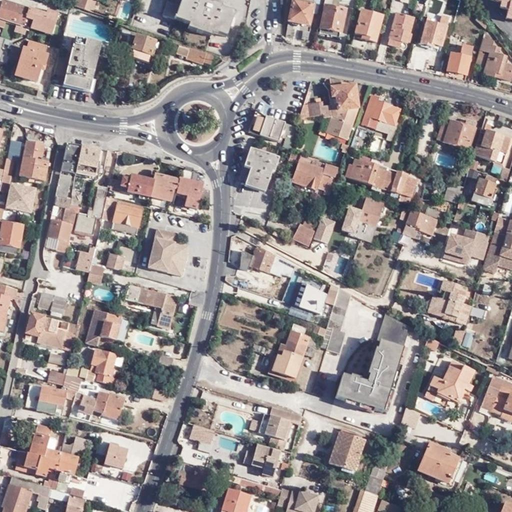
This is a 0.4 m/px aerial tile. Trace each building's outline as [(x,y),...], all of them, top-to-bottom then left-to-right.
[(78,0),(76,8),(84,11),(87,0),(78,0)] [(96,0),(87,0),(84,11),(92,14),(96,0)] [(189,25),(212,33),(227,38),(235,14),(221,9),(221,7),(201,0),(181,0),(179,7),(167,3),(163,16),(175,20),(176,15),(190,21),(189,25)] [(324,0),(322,8),(324,8),(320,30),(339,34),(345,7),(338,5),(339,2),(333,0),(324,0)] [(507,10),(506,14),(511,16),(511,0),(490,0),(490,1),(500,4),(500,8),(507,10)] [(26,20),(29,11),(2,2),(0,8),(0,28),(2,29),(5,22),(16,26),(14,33),(24,36),(29,21),(26,20)] [(55,12),(67,16),(70,10),(57,5),(55,12)] [(36,13),(29,11),(26,20),(29,21),(33,23),(36,13)] [(308,31),(311,15),(292,11),(286,38),(305,42),(308,31)] [(374,44),(381,17),(360,11),(354,35),(361,37),(360,40),(374,44)] [(50,18),(36,13),(33,23),(32,27),(52,33),(57,16),(51,14),(50,18)] [(79,13),(73,27),(94,36),(101,22),(79,13)] [(400,43),(405,45),(412,19),(394,14),(386,46),(398,49),(400,43)] [(175,20),(189,25),(190,21),(176,15),(175,20)] [(437,26),(425,23),(419,45),(431,49),(432,46),(440,48),(445,28),(448,19),(440,17),(437,26)] [(486,27),(478,19),(476,22),(485,31),(486,27)] [(211,37),(212,33),(189,25),(188,29),(211,37)] [(51,37),(52,33),(32,27),(30,31),(51,37)] [(132,34),(124,31),(120,42),(127,45),(127,46),(129,47),(134,36),(132,35),(132,34)] [(137,36),(130,58),(147,63),(155,42),(137,36)] [(75,38),(71,49),(75,50),(77,42),(100,48),(101,44),(75,38)] [(41,65),(44,66),(47,55),(44,54),(46,46),(29,40),(26,48),(23,48),(14,74),(22,77),(23,73),(36,78),(41,65)] [(75,50),(71,49),(69,58),(57,55),(51,84),(61,87),(88,94),(89,90),(100,48),(77,42),(75,50)] [(492,45),(482,42),(479,53),(481,54),(488,56),(482,77),(493,80),(493,78),(494,75),(499,77),(498,80),(509,83),(511,71),(511,68),(502,66),(504,60),(497,57),(498,51),(491,49),(492,45)] [(16,57),(18,45),(11,44),(9,56),(16,57)] [(472,49),(461,47),(458,57),(450,55),(446,72),(465,78),(472,49)] [(206,56),(189,50),(188,53),(186,52),(186,50),(178,48),(176,56),(186,59),(185,61),(203,67),(203,65),(206,56)] [(481,56),(478,55),(474,70),(481,72),(485,57),(481,56)] [(206,56),(203,65),(210,67),(214,58),(206,56)] [(38,82),(44,66),(41,65),(36,78),(23,73),(22,77),(38,82)] [(337,111),(357,108),(355,91),(354,85),(339,87),(338,80),(327,79),(328,88),(329,99),(335,98),(336,104),(337,111)] [(386,137),(394,140),(400,121),(397,120),(400,110),(378,102),(379,99),(370,97),(361,124),(368,127),(371,119),(390,125),(386,137)] [(323,116),(322,105),(322,104),(304,106),(299,119),(323,116)] [(337,111),(336,104),(330,104),(331,114),(325,132),(347,139),(357,108),(337,111)] [(289,151),(297,127),(266,117),(256,110),(249,132),(278,141),(280,137),(284,138),(281,149),(289,151)] [(437,140),(467,150),(475,124),(474,122),(467,119),(465,120),(465,121),(463,126),(450,122),(451,121),(443,119),(437,140)] [(496,155),(505,157),(510,140),(485,132),(480,148),(475,147),(472,157),(494,164),(496,155)] [(27,141),(24,158),(41,161),(44,144),(27,141)] [(61,170),(76,174),(79,156),(81,149),(66,145),(64,154),(61,170)] [(82,145),(81,149),(79,156),(76,174),(95,178),(101,149),(82,145)] [(274,174),(278,159),(254,151),(248,169),(251,170),(247,183),(266,190),(272,173),(274,174)] [(300,155),(292,152),(289,161),(297,164),(300,155)] [(309,158),(300,155),(297,164),(291,182),(316,191),(317,188),(322,175),(334,180),(337,170),(317,163),(318,160),(313,158),(313,160),(309,158)] [(502,166),(505,157),(496,155),(494,164),(502,166)] [(48,163),(41,161),(24,158),(20,178),(44,182),(48,163)] [(4,169),(2,180),(0,187),(0,190),(7,192),(14,160),(6,159),(4,169)] [(347,182),(381,193),(386,177),(369,171),(370,168),(360,164),(360,166),(354,164),(347,182)] [(370,168),(369,171),(386,177),(387,174),(388,170),(380,167),(379,168),(371,165),(370,168)] [(182,167),(180,179),(179,181),(176,192),(188,195),(186,205),(197,208),(199,199),(210,202),(210,190),(202,188),(203,185),(191,182),(193,174),(191,171),(182,167)] [(439,178),(448,181),(451,170),(442,167),(439,178)] [(507,169),(500,167),(496,178),(504,181),(507,169)] [(381,193),(380,196),(410,205),(413,196),(416,189),(418,183),(407,179),(407,177),(397,173),(397,174),(396,176),(396,177),(387,174),(386,177),(381,193)] [(65,176),(60,175),(56,192),(67,194),(69,181),(65,180),(65,176)] [(176,192),(179,181),(155,175),(153,182),(149,197),(171,203),(173,193),(176,194),(176,192)] [(334,180),(322,175),(317,188),(325,191),(323,195),(329,197),(332,190),(331,189),(334,180)] [(477,180),(470,200),(489,207),(492,200),(489,199),(496,180),(484,176),(482,182),(477,180)] [(149,197),(153,182),(130,177),(129,180),(122,179),(122,180),(120,186),(119,189),(109,186),(108,190),(118,193),(119,190),(126,192),(149,198),(149,197)] [(119,189),(120,186),(121,180),(111,178),(109,186),(119,189)] [(31,215),(36,190),(11,185),(6,209),(31,215)] [(461,188),(448,185),(444,201),(456,204),(461,188)] [(237,204),(262,208),(265,191),(240,187),(237,204)] [(66,201),(67,194),(56,192),(55,198),(57,199),(66,201)] [(102,220),(106,197),(105,197),(106,194),(97,192),(93,212),(88,211),(87,218),(79,215),(74,233),(93,237),(97,221),(101,222),(102,220)] [(76,214),(79,210),(79,207),(81,199),(78,198),(79,195),(74,194),(73,197),(72,197),(71,202),(66,201),(57,199),(55,207),(66,210),(70,210),(74,211),(76,214)] [(361,204),(363,197),(354,194),(352,200),(361,204)] [(114,199),(106,197),(102,220),(109,222),(114,199)] [(376,208),(378,201),(367,198),(358,224),(348,220),(342,237),(348,239),(353,240),(352,244),(359,247),(373,208),(376,208)] [(385,204),(378,201),(376,208),(373,208),(359,247),(369,250),(385,204)] [(136,235),(142,211),(140,210),(140,208),(118,203),(112,230),(136,235)] [(444,222),(446,222),(448,215),(428,209),(425,216),(444,222)] [(57,250),(67,253),(76,214),(74,211),(70,210),(66,210),(63,224),(53,221),(48,238),(58,241),(57,250)] [(400,222),(407,224),(411,213),(404,210),(400,222)] [(497,222),(497,219),(499,214),(494,212),(493,214),(491,220),(488,231),(490,231),(489,236),(492,237),(494,233),(497,222)] [(438,221),(411,213),(407,224),(407,225),(403,235),(415,239),(417,231),(433,236),(438,221)] [(331,219),(325,217),(321,228),(327,230),(331,219)] [(497,222),(494,233),(498,234),(511,238),(511,223),(497,219),(497,222)] [(19,247),(22,226),(3,222),(0,238),(0,243),(0,244),(0,247),(0,250),(17,254),(18,247),(19,247)] [(301,226),(293,241),(310,249),(316,233),(313,232),(315,227),(305,223),(304,227),(301,226)] [(487,242),(489,236),(466,229),(463,239),(450,235),(445,252),(469,259),(469,256),(483,260),(488,242),(487,242)] [(187,255),(182,246),(175,245),(177,236),(158,231),(149,270),(182,278),(187,255)] [(511,238),(498,234),(494,233),(492,237),(487,255),(492,256),(490,260),(488,260),(485,272),(495,275),(497,266),(511,270),(511,238)] [(57,250),(58,241),(48,238),(46,247),(57,250)] [(93,259),(93,257),(95,249),(95,248),(90,248),(89,255),(80,253),(76,269),(82,271),(90,272),(92,264),(93,259)] [(296,267),(274,255),(274,257),(256,250),(253,258),(242,252),(241,269),(248,272),(250,267),(269,275),(278,279),(280,274),(292,278),(296,268),(296,267)] [(467,264),(469,259),(445,252),(444,257),(467,264)] [(329,253),(324,269),(334,272),(339,256),(329,253)] [(110,255),(106,268),(121,272),(125,260),(110,255)] [(102,286),(106,268),(96,265),(92,264),(90,272),(88,282),(102,286)] [(296,268),(294,273),(300,276),(302,271),(296,268)] [(456,318),(455,321),(465,325),(471,306),(462,303),(467,288),(448,282),(445,291),(445,292),(444,294),(442,299),(437,297),(432,314),(444,318),(445,314),(456,318)] [(18,289),(0,283),(0,330),(3,331),(10,298),(15,299),(18,289)] [(320,316),(327,297),(303,284),(295,307),(320,316)] [(170,330),(178,298),(130,286),(126,301),(155,308),(151,324),(157,326),(170,330)] [(93,296),(112,302),(114,292),(95,287),(93,296)] [(327,349),(326,352),(339,355),(345,335),(340,333),(351,296),(339,289),(338,292),(334,306),(327,328),(332,330),(327,349)] [(334,306),(338,292),(329,290),(326,303),(334,306)] [(52,312),(56,297),(43,294),(39,308),(52,312)] [(428,312),(432,314),(437,297),(433,296),(428,312)] [(69,300),(56,297),(52,312),(63,314),(65,314),(69,300)] [(471,315),(484,319),(487,310),(473,306),(471,315)] [(116,341),(122,317),(95,311),(86,344),(99,348),(101,337),(116,341)] [(76,335),(78,326),(64,323),(62,329),(68,330),(68,332),(58,329),(60,323),(32,315),(27,335),(40,338),(38,344),(63,351),(72,353),(73,349),(69,348),(70,343),(74,343),(75,339),(76,335)] [(335,398),(383,413),(410,328),(384,315),(376,341),(380,342),(367,384),(342,376),(335,398)] [(78,326),(76,335),(75,339),(79,340),(83,325),(78,323),(78,324),(78,326)] [(283,344),(274,367),(285,371),(284,375),(295,379),(303,356),(313,360),(316,352),(315,351),(317,346),(308,342),(309,339),(303,337),(305,331),(294,327),(292,332),(291,332),(286,345),(283,344)] [(311,332),(324,337),(325,332),(313,327),(311,332)] [(320,347),(327,349),(332,330),(327,328),(326,328),(325,332),(324,337),(320,347)] [(453,341),(461,345),(465,332),(457,330),(453,341)] [(134,341),(151,346),(155,337),(137,331),(134,341)] [(465,331),(463,346),(471,347),(474,333),(465,331)] [(108,386),(110,379),(116,357),(95,352),(89,373),(82,372),(80,379),(85,380),(85,382),(93,384),(93,382),(108,386)] [(49,353),(49,365),(66,365),(66,354),(49,353)] [(171,367),(173,360),(161,357),(159,364),(171,367)] [(428,388),(450,399),(458,402),(463,391),(461,390),(462,388),(469,391),(472,386),(467,384),(473,371),(452,361),(442,381),(433,377),(428,388)] [(78,371),(68,369),(66,378),(76,380),(78,371)] [(63,389),(66,378),(50,373),(47,383),(63,389)] [(76,393),(79,381),(76,380),(66,378),(63,389),(76,393)] [(511,385),(491,378),(480,407),(500,415),(499,417),(511,422),(511,385)] [(57,407),(63,408),(66,394),(30,387),(24,408),(36,411),(36,413),(54,417),(56,410),(57,407)] [(428,388),(427,391),(448,401),(450,399),(428,388)] [(167,402),(169,393),(153,390),(151,398),(167,402)] [(96,401),(76,394),(73,406),(79,408),(78,412),(91,416),(93,412),(102,415),(101,416),(118,421),(124,400),(109,395),(108,396),(99,393),(96,401)] [(414,428),(420,413),(407,407),(400,422),(414,428)] [(292,423),(299,425),(301,417),(271,408),(268,416),(267,415),(265,424),(260,422),(257,433),(270,437),(283,441),(289,422),(292,423)] [(64,420),(60,424),(58,432),(66,434),(66,433),(69,420),(65,419),(64,420)] [(69,420),(66,433),(74,435),(77,422),(69,420)] [(286,442),(292,423),(289,422),(283,441),(286,442)] [(197,440),(201,428),(194,426),(190,438),(197,440)] [(50,438),(51,430),(36,427),(35,435),(50,438)] [(197,440),(205,443),(209,430),(201,428),(197,440)] [(214,432),(209,430),(205,443),(210,445),(214,432)] [(355,470),(365,441),(342,433),(337,450),(333,449),(329,461),(355,470)] [(10,437),(2,435),(1,440),(0,445),(0,446),(7,448),(10,437)] [(26,456),(29,457),(34,437),(31,436),(26,456)] [(29,457),(58,464),(61,455),(46,452),(49,440),(34,437),(29,457)] [(286,442),(283,441),(270,437),(267,447),(282,452),(286,442)] [(52,490),(57,492),(59,481),(65,483),(68,475),(74,477),(78,459),(83,440),(76,438),(74,443),(69,446),(63,445),(62,448),(61,455),(58,464),(56,472),(55,476),(52,490)] [(124,468),(128,446),(108,443),(104,465),(124,468)] [(430,445),(418,472),(434,479),(436,475),(449,481),(458,461),(437,452),(439,449),(430,445)] [(275,472),(280,455),(256,448),(254,454),(247,452),(244,463),(275,472)] [(460,458),(439,449),(437,452),(458,461),(460,458)] [(23,456),(19,455),(15,471),(35,475),(36,472),(20,468),(23,456)] [(48,470),(56,472),(58,464),(29,457),(26,456),(23,456),(20,468),(36,472),(35,475),(46,478),(48,470)] [(434,479),(452,487),(462,463),(458,461),(449,481),(436,475),(434,479)] [(171,474),(178,476),(179,472),(182,473),(184,466),(175,463),(171,474)] [(374,464),(370,475),(382,480),(386,468),(374,464)] [(277,497),(279,491),(215,472),(215,474),(184,466),(182,473),(179,472),(178,476),(178,477),(182,478),(180,484),(206,492),(209,485),(215,487),(217,481),(225,483),(226,481),(263,492),(262,493),(277,497)] [(52,490),(55,476),(51,475),(49,483),(46,482),(44,488),(52,490)] [(370,475),(369,479),(382,484),(383,480),(382,480),(370,475)] [(50,498),(52,490),(44,488),(13,478),(4,508),(6,509),(5,511),(26,511),(32,493),(50,498)] [(369,479),(366,488),(379,492),(382,484),(369,479)] [(86,492),(73,488),(71,496),(72,496),(84,499),(86,492)] [(305,494),(282,488),(280,491),(278,501),(276,506),(287,509),(286,511),(287,511),(312,511),(317,497),(309,495),(308,499),(304,497),(305,494)] [(372,511),(378,497),(379,492),(366,488),(358,511),(372,511)] [(57,492),(52,490),(50,498),(69,503),(66,511),(83,511),(86,502),(71,498),(72,496),(71,496),(57,492)] [(245,511),(250,498),(228,491),(221,511),(245,511)] [(381,511),(398,511),(400,509),(382,501),(378,511),(381,511)]
